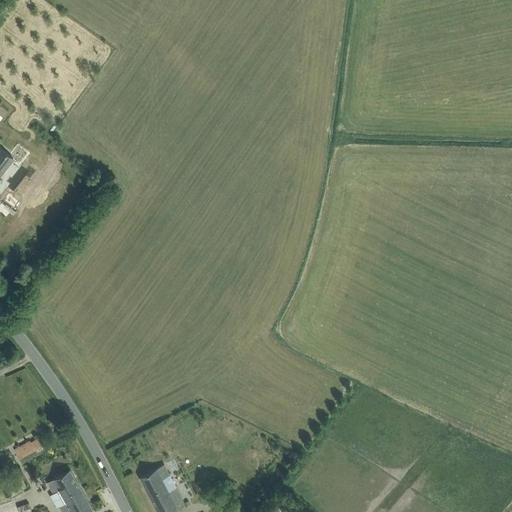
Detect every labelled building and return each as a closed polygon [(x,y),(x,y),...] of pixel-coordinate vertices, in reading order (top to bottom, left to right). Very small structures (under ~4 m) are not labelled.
[(0,173),(12,158),(0,148),(0,173)] [(0,186),(0,194),(4,198),(12,186),(5,181),(0,186)] [(19,211),(26,201),(13,192),(6,202),(19,211)] [(0,406),(18,445),(47,431),(20,375),(0,384),(0,406)] [(42,445),(38,438),(31,442),(30,440),(13,449),(19,458),(42,445)] [(190,476),(220,462),(211,444),(182,457),(190,476)] [(149,472),(140,477),(158,511),(165,511),(169,510),(183,503),(176,488),(168,492),(162,479),(169,476),(163,465),(149,472)] [(47,483),(53,493),(50,495),(57,507),(59,506),(62,511),(88,511),(93,509),(70,469),(47,483)] [(207,476),(192,483),(201,503),(216,496),(207,476)] [(0,511),(18,511),(15,500),(0,505),(0,511)] [(19,511),(28,511),(32,511),(28,502),(18,505),(19,511)]
